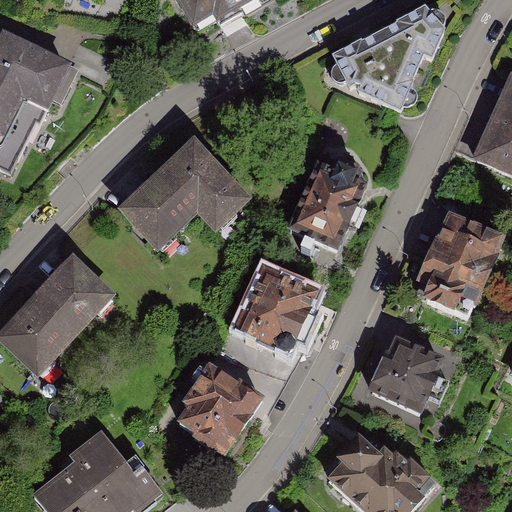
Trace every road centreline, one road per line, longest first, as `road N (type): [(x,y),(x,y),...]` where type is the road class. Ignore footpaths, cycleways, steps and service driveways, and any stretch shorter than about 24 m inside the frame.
road 1 (residential): [(508,0),(479,44),(313,398),(226,511)]
road 2 (residential): [(373,0),(167,109),(0,275)]
